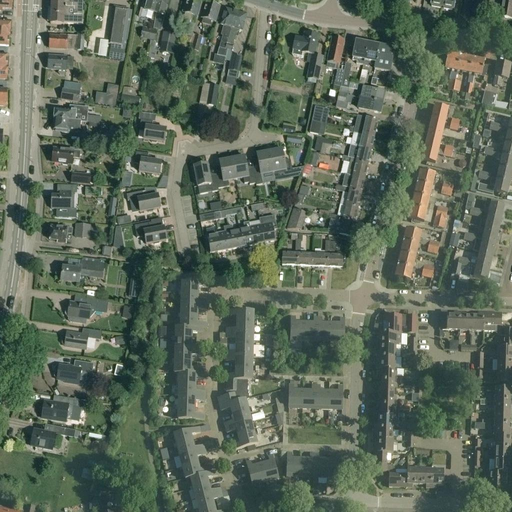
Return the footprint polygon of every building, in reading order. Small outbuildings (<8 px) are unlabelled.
[(50,0),(49,25),(63,25),(82,26),(82,0),(50,0)] [(154,22),(156,14),(155,13),(158,0),(147,0),(145,10),(141,9),(139,17),(154,22)] [(153,30),(157,31),(159,21),(163,22),(164,19),(168,0),(158,0),(155,13),(156,14),(154,22),(153,30)] [(184,19),(191,21),(192,16),(196,17),(201,2),(193,0),(187,0),(186,6),(185,6),(182,13),(185,14),(184,19)] [(440,7),(442,7),(443,0),(430,0),(430,5),(431,5),(431,7),(440,9),(440,7)] [(443,0),(442,7),(444,8),(443,10),(452,11),(452,9),(454,9),(455,0),(443,0)] [(487,12),(489,0),(471,0),(471,7),(474,8),(473,13),(483,15),(483,11),(487,12)] [(511,0),(503,0),(502,10),(501,10),(500,18),(511,19),(511,0)] [(0,11),(1,12),(2,10),(12,10),(12,2),(0,1),(0,11)] [(202,24),(209,26),(211,22),(214,23),(219,7),(206,3),(203,11),(202,11),(200,19),(203,19),(202,24)] [(113,7),(107,45),(111,45),(109,59),(121,61),(121,62),(125,63),(127,52),(127,53),(133,12),(129,11),(130,9),(113,6),(113,7)] [(231,29),(236,12),(225,9),(220,26),(223,27),(222,32),(224,32),(220,48),(219,48),(217,56),(226,59),(227,51),(225,50),(226,45),(231,29)] [(238,38),(239,31),(242,32),(247,15),(236,12),(231,29),(226,45),(232,46),(235,37),(238,38)] [(0,34),(9,35),(10,35),(11,23),(0,21),(0,34)] [(157,33),(143,29),(141,38),(155,41),(157,33)] [(188,40),(190,34),(182,32),(181,38),(188,40)] [(159,52),(173,55),(176,35),(163,33),(159,52)] [(292,51),(293,51),(291,56),(293,57),(301,59),(303,58),(304,54),(314,56),(318,36),(317,36),(316,35),(312,34),(311,35),(304,33),(303,38),(295,36),(292,51)] [(0,46),(8,48),(9,35),(0,34),(0,46)] [(60,38),(50,37),(49,49),(66,51),(67,47),(76,47),(76,51),(83,52),(84,34),(77,34),(77,37),(60,36),(60,38)] [(198,53),(202,37),(194,35),(190,51),(198,53)] [(335,40),(332,39),(327,63),(326,69),(334,70),(336,64),(339,65),(344,42),(341,41),(341,40),(340,38),(336,37),(335,38),(335,40)] [(356,65),(363,66),(363,63),(367,44),(356,42),(352,61),(357,62),(356,65)] [(367,44),(363,63),(363,66),(368,67),(368,65),(375,66),(374,70),(379,46),(367,44)] [(379,46),(374,70),(389,73),(394,50),(379,46)] [(457,74),(460,57),(448,54),(445,70),(451,71),(451,73),(457,74)] [(65,76),(65,72),(66,72),(66,68),(70,69),(71,58),(67,58),(48,56),(48,68),(50,71),(58,71),(58,74),(59,76),(65,76)] [(232,56),(229,71),(227,77),(238,80),(239,73),(242,58),(232,56)] [(472,59),(460,57),(457,74),(462,75),(462,73),(469,74),(468,76),(469,76),(472,59)] [(472,59),(469,76),(474,77),(474,75),(481,77),(484,61),(472,59)] [(309,63),(306,79),(319,82),(322,65),(309,63)] [(342,78),(340,88),(348,90),(350,82),(348,82),(351,65),(345,64),(343,72),(342,78)] [(494,78),(495,78),(493,86),(500,87),(501,79),(508,80),(510,66),(497,64),(494,78)] [(333,86),(340,88),(342,78),(343,72),(336,71),(333,86)] [(210,86),(206,106),(215,108),(219,87),(210,86)] [(121,103),(139,106),(140,98),(135,98),(137,90),(123,88),(121,103)] [(360,99),(382,104),(384,93),(362,88),(360,99)] [(80,93),(62,90),(60,100),(78,103),(80,93)] [(488,106),(492,93),(485,91),(481,104),(488,106)] [(347,96),(339,94),(338,94),(337,102),(345,104),(347,96)] [(382,104),(360,99),(358,110),(365,112),(365,111),(379,115),(382,104)] [(346,111),(347,104),(337,102),(335,109),(346,111)] [(55,110),(54,121),(80,123),(87,123),(87,118),(88,108),(76,107),(76,108),(73,107),(73,112),(71,112),(55,110)] [(315,107),(312,122),(326,125),(329,110),(315,107)] [(431,120),(445,123),(446,118),(448,110),(435,107),(434,109),(433,109),(432,113),(433,113),(431,120)] [(356,125),(355,129),(357,130),(356,132),(362,134),(374,136),(378,122),(374,121),(374,120),(373,120),(373,121),(358,117),(356,125)] [(429,134),(441,137),(445,123),(431,120),(431,123),(430,122),(429,127),(430,127),(429,134)] [(53,128),(53,130),(55,130),(61,131),(61,133),(69,134),(69,133),(82,134),(82,129),(79,129),(80,123),(54,121),(53,128)] [(145,132),(143,141),(164,144),(166,131),(152,129),(153,122),(141,121),(140,127),(139,131),(145,132)] [(323,137),(326,125),(312,122),(309,134),(323,137)] [(281,133),(294,136),(295,129),(282,127),(281,133)] [(511,131),(508,131),(502,129),(501,132),(500,136),(506,137),(505,143),(511,144),(511,131)] [(374,136),(362,134),(356,132),(350,131),(349,133),(353,134),(351,146),(359,148),(360,148),(371,151),(374,136)] [(124,136),(104,134),(103,145),(122,147),(124,136)] [(425,147),(438,150),(441,137),(429,134),(427,140),(426,140),(425,144),(426,145),(425,147)] [(332,146),(333,143),(317,139),(314,151),(330,154),(331,151),(320,149),(321,144),(332,146)] [(496,150),(485,148),(484,151),(496,154),(502,155),(511,157),(511,144),(505,143),(503,149),(497,148),(496,150)] [(423,153),(422,158),(423,158),(422,161),(435,164),(437,154),(443,156),(451,158),(452,153),(444,151),(438,150),(425,147),(424,153),(423,153)] [(359,148),(356,160),(356,163),(368,166),(371,151),(360,148),(359,148)] [(79,159),(80,153),(76,152),(76,150),(68,149),(68,151),(54,150),(52,163),(62,165),(62,166),(68,167),(68,165),(71,166),(72,159),(79,159)] [(269,153),(273,174),(285,171),(286,177),(293,176),(290,161),(284,162),(282,151),(269,153)] [(148,155),(136,153),(134,164),(140,165),(139,173),(159,176),(161,163),(147,161),(148,155)] [(256,185),(256,187),(262,186),(260,176),(273,174),(269,153),(256,156),(259,170),(253,171),(256,185)] [(315,168),(318,156),(312,154),(308,166),(315,168)] [(499,168),(511,170),(511,157),(502,155),(499,168)] [(232,160),(235,181),(243,179),(244,185),(249,184),(249,186),(256,185),(253,171),(247,172),(244,158),(232,160)] [(356,160),(350,159),(349,164),(346,175),(345,175),(345,176),(353,177),(364,180),(368,166),(356,163),(356,160)] [(216,178),(219,190),(229,188),(228,182),(235,181),(232,160),(219,163),(221,177),(216,178)] [(212,193),(218,192),(218,190),(219,190),(216,178),(209,179),(206,165),(194,168),(198,188),(199,196),(212,193)] [(511,174),(511,170),(499,168),(496,180),(510,183),(511,174)] [(417,183),(434,187),(435,182),(433,181),(435,174),(420,171),(417,183)] [(478,178),(484,180),(486,174),(475,171),(475,174),(479,175),(478,178)] [(132,173),(124,172),(122,186),(130,187),(132,173)] [(72,174),(71,184),(89,186),(90,177),(72,174)] [(361,195),(364,180),(353,177),(345,176),(342,188),(337,187),(337,189),(349,192),(361,195)] [(507,196),(510,183),(496,180),(491,179),(489,187),(479,185),(478,191),(493,195),(493,193),(507,196)] [(430,199),(431,192),(433,193),(434,187),(417,183),(414,195),(430,199)] [(454,186),(444,184),(442,189),(452,192),(454,186)] [(52,197),(51,210),(70,211),(71,198),(73,198),(73,187),(60,187),(60,197),(52,197)] [(96,188),(85,188),(85,197),(96,197),(96,188)] [(349,195),(346,207),(358,209),(361,195),(349,192),(337,189),(336,192),(349,195)] [(451,197),(452,192),(442,189),(441,195),(451,197)] [(302,191),(300,200),(306,201),(308,192),(302,191)] [(142,193),(126,196),(128,202),(129,202),(132,214),(140,213),(160,210),(157,196),(143,199),(142,193)] [(429,211),(433,212),(433,211),(435,200),(430,198),(430,199),(414,195),(411,207),(429,211)] [(487,216),(502,220),(504,207),(490,204),(487,216)] [(355,224),(358,209),(346,207),(343,219),(343,221),(355,224)] [(409,219),(424,223),(424,222),(430,224),(433,212),(429,211),(411,207),(409,219)] [(293,210),(286,230),(301,231),(307,214),(293,210)] [(331,214),(324,212),(323,217),(324,217),(330,218),(329,221),(332,221),(332,220),(336,221),(337,217),(331,216),(331,214)] [(437,213),(433,227),(443,229),(447,215),(437,213)] [(201,224),(215,222),(214,214),(199,217),(201,224)] [(274,216),(259,219),(260,227),(264,245),(275,243),(273,231),(277,230),(274,216)] [(499,232),(502,220),(487,216),(485,229),(499,232)] [(343,219),(337,217),(336,221),(342,222),(339,235),(339,236),(351,239),(355,224),(343,221),(343,219)] [(243,224),(244,230),(240,231),(239,231),(243,249),(253,247),(250,229),(249,223),(243,224)] [(166,242),(164,229),(150,231),(148,224),(134,227),(137,239),(144,238),(146,246),(166,242)] [(75,225),(74,238),(90,239),(91,226),(75,225)] [(232,251),(243,249),(239,231),(233,232),(232,226),(227,227),(228,233),(232,251)] [(51,227),(51,234),(49,234),(48,235),(48,236),(48,238),(49,239),(50,240),(50,241),(58,242),(57,244),(65,245),(66,235),(71,235),(72,230),(67,229),(51,227)] [(221,253),(232,251),(228,233),(227,227),(223,228),(224,234),(218,235),(221,253)] [(264,245),(260,227),(250,229),(253,247),(264,245)] [(421,233),(406,229),(403,241),(421,245),(429,247),(439,250),(440,244),(430,242),(420,240),(421,233)] [(477,237),(476,240),(482,241),(496,244),(499,232),(485,229),(483,235),(477,234),(477,237)] [(221,253),(218,235),(207,237),(210,255),(221,253)] [(400,254),(416,257),(417,250),(419,251),(421,245),(403,241),(400,254)] [(479,254),(493,257),(496,244),(482,241),(479,254)] [(460,249),(473,253),(475,246),(462,242),(460,249)] [(330,250),(325,250),(325,256),(327,256),(327,269),(342,269),(342,257),(334,257),(334,244),(330,244),(330,250)] [(295,249),(295,255),(282,255),(282,267),(297,268),(298,255),(300,255),(300,249),(295,249)] [(400,254),(398,266),(415,270),(416,264),(414,264),(416,257),(400,254)] [(490,269),(493,257),(479,254),(476,266),(490,269)] [(300,255),(298,255),(297,268),(312,268),(312,256),(300,255)] [(325,256),(312,256),(312,268),(327,269),(327,256),(325,256)] [(80,277),(92,279),(102,280),(104,265),(100,265),(100,262),(82,259),(81,271),(76,270),(77,268),(68,267),(68,269),(63,268),(61,282),(79,285),(80,277)] [(465,263),(463,263),(463,266),(469,268),(469,269),(475,271),(473,278),(487,282),(490,269),(476,266),(470,264),(471,261),(466,260),(465,263)] [(458,263),(455,262),(453,275),(459,276),(461,266),(458,265),(458,263)] [(415,270),(398,266),(395,278),(410,282),(412,275),(414,275),(415,270)] [(424,266),(423,271),(433,274),(434,268),(424,266)] [(433,274),(423,271),(421,277),(432,280),(433,274)] [(139,280),(130,279),(128,298),(137,299),(139,280)] [(182,294),(198,294),(198,288),(208,289),(208,283),(182,282),(182,292),(179,292),(179,294),(182,294)] [(182,296),(181,305),(207,306),(208,301),(197,301),(198,294),(182,294),(179,294),(179,296),(182,296)] [(67,318),(68,318),(68,321),(70,323),(82,325),(83,320),(88,321),(90,310),(95,311),(95,313),(105,314),(107,302),(85,299),(84,306),(69,304),(69,310),(67,310),(65,311),(65,315),(66,317),(68,317),(67,318)] [(127,311),(136,312),(137,304),(128,303),(127,311)] [(178,315),(178,317),(181,317),(197,317),(197,311),(207,311),(207,306),(181,305),(181,315),(178,315)] [(237,317),(237,323),(253,324),(254,312),(227,311),(227,317),(237,317)] [(458,332),(459,316),(459,313),(454,313),(454,316),(447,316),(447,319),(446,332),(458,332)] [(459,313),(459,316),(458,332),(470,332),(471,317),(464,317),(464,313),(459,313)] [(483,332),(483,327),(483,314),(477,314),(477,317),(471,317),(470,332),(483,332)] [(501,314),(483,314),(483,327),(483,332),(494,332),(496,335),(501,330),(501,327),(501,314)] [(388,334),(401,335),(401,327),(407,327),(407,334),(415,334),(416,317),(407,316),(401,316),(383,316),(383,322),(389,322),(388,334)] [(181,319),(181,328),(207,329),(207,324),(197,324),(197,317),(181,317),(178,317),(178,319),(181,319)] [(296,318),(291,318),(290,342),(304,342),(304,329),(304,323),(296,323),(296,318)] [(304,323),(304,329),(304,342),(317,342),(318,319),(313,319),(313,324),(304,323)] [(322,319),(318,319),(317,342),(330,343),(331,329),(331,324),(322,324),(322,319)] [(331,324),(331,329),(330,343),(343,343),(344,320),(340,319),(340,325),(331,324)] [(227,329),(227,334),(253,335),(253,325),(253,324),(237,323),(237,324),(237,330),(227,329)] [(173,338),(173,340),(175,340),(175,339),(191,340),(192,334),(202,334),(202,329),(207,330),(207,329),(181,328),(176,328),(176,338),(173,338)] [(63,341),(62,342),(62,344),(63,346),(65,346),(65,348),(85,351),(87,339),(101,341),(102,333),(94,332),(83,330),(82,336),(67,334),(66,339),(64,339),(63,341)] [(511,330),(501,330),(496,335),(498,337),(504,337),(503,348),(503,349),(511,348),(511,330)] [(237,340),(236,346),(253,346),(253,338),(253,335),(227,334),(227,337),(227,340),(237,340)] [(388,334),(377,334),(377,339),(380,339),(380,346),(395,346),(401,346),(401,335),(388,334)] [(175,342),(175,351),(201,352),(201,347),(191,347),(191,340),(175,339),(175,340),(173,340),(173,342),(175,342)] [(226,357),(252,358),(253,346),(236,346),(236,350),(236,352),(226,352),(226,357)] [(395,358),(395,346),(380,346),(380,353),(377,353),(377,358),(380,358),(395,358)] [(497,360),(511,360),(511,348),(503,349),(503,348),(497,348),(497,360)] [(172,360),(172,362),(175,362),(191,363),(191,357),(201,357),(201,352),(175,351),(175,360),(172,360)] [(236,363),(236,369),(252,369),(252,363),(252,358),(226,357),(226,362),(236,363)] [(395,358),(380,358),(377,358),(376,363),(380,363),(379,370),(395,370),(397,370),(397,371),(398,371),(398,369),(395,369),(395,358)] [(511,360),(497,360),(497,372),(511,372),(511,360)] [(175,364),(174,374),(205,375),(200,374),(201,370),(191,369),(191,363),(175,362),(172,362),(172,364),(175,364)] [(117,366),(114,377),(121,378),(123,368),(117,366)] [(78,386),(80,373),(81,370),(73,369),(59,367),(58,373),(56,373),(55,374),(54,376),(55,378),(55,379),(57,380),(57,381),(64,382),(64,384),(78,386)] [(248,381),(252,381),(252,376),(252,369),(236,369),(236,375),(226,375),(225,381),(248,381)] [(396,382),(410,383),(410,378),(399,378),(399,379),(396,379),(397,371),(397,370),(395,370),(379,370),(379,377),(381,377),(381,382),(396,382)] [(511,372),(497,372),(497,384),(511,385),(511,378),(511,377),(511,372)] [(179,385),(195,386),(195,380),(205,380),(205,375),(174,374),(180,374),(179,384),(176,383),(176,386),(179,386),(179,385)] [(363,379),(364,386),(371,384),(370,377),(363,379)] [(249,400),(247,393),(247,388),(248,381),(225,381),(225,388),(225,397),(218,399),(218,400),(220,407),(245,401),(249,400)] [(381,387),(379,387),(379,394),(380,394),(396,394),(396,386),(399,386),(399,387),(410,388),(410,383),(396,382),(381,382),(381,387)] [(179,388),(179,397),(205,398),(205,393),(195,392),(195,386),(179,385),(179,386),(176,386),(176,388),(179,388)] [(294,386),(289,386),(289,409),(302,410),(302,396),(302,391),(294,391),(294,386)] [(302,391),(302,396),(302,410),(315,410),(316,387),(312,387),(312,392),(302,391)] [(320,387),(316,387),(315,410),(328,410),(329,397),(329,392),(320,392),(320,387)] [(329,392),(329,397),(328,410),(342,411),(342,387),(338,387),(338,392),(329,392)] [(486,400),(510,401),(510,396),(511,396),(511,389),(494,388),(494,397),(492,397),(492,396),(486,396),(486,400)] [(380,406),(403,407),(403,402),(398,402),(398,403),(396,403),(396,394),(379,394),(379,401),(380,401),(380,406)] [(205,398),(179,397),(178,406),(176,406),(176,408),(178,408),(195,409),(195,402),(205,403),(205,398)] [(61,398),(60,405),(44,403),(42,419),(65,423),(66,421),(71,422),(73,407),(80,409),(81,401),(61,398)] [(510,406),(510,401),(486,400),(486,405),(491,405),(491,404),(494,404),(494,413),(511,413),(511,406),(510,406)] [(232,413),(233,416),(248,412),(245,401),(220,407),(221,412),(231,409),(232,413)] [(403,407),(380,406),(380,410),(378,410),(378,418),(393,418),(395,418),(395,410),(398,410),(398,411),(403,411),(403,407)] [(195,409),(178,408),(176,408),(176,410),(178,410),(178,420),(204,421),(204,415),(194,415),(195,409)] [(234,422),(224,424),(225,426),(226,429),(251,422),(249,414),(248,412),(233,416),(234,422)] [(511,420),(511,413),(494,413),(494,421),(491,421),(491,420),(486,420),(486,424),(509,425),(509,420),(511,420)] [(378,418),(378,424),(375,424),(374,429),(378,429),(393,430),(393,419),(396,419),(396,418),(395,418),(393,418),(378,418)] [(251,422),(226,429),(227,434),(237,431),(238,438),(254,434),(252,427),(251,422)] [(509,430),(509,425),(486,424),(486,429),(491,429),(491,428),(493,428),(493,436),(493,437),(495,437),(495,436),(511,437),(511,430),(509,430)] [(75,431),(49,426),(48,433),(34,431),(30,447),(52,451),(60,453),(64,437),(74,439),(75,431)] [(177,447),(176,446),(192,442),(191,436),(200,434),(199,428),(174,435),(176,444),(173,445),(174,447),(177,447)] [(377,441),(393,442),(396,442),(396,437),(393,437),(393,430),(378,429),(374,429),(374,435),(378,435),(377,441)] [(255,439),(254,434),(238,438),(239,439),(240,443),(230,446),(232,451),(257,445),(255,439)] [(511,443),(510,444),(511,437),(495,436),(495,437),(493,437),(493,436),(492,436),(492,438),(495,438),(495,449),(511,448),(511,443)] [(374,453),(387,453),(387,454),(393,454),(393,446),(396,446),(396,442),(393,442),(377,441),(377,448),(374,448),(374,453)] [(179,457),(205,451),(204,446),(194,448),(192,442),(176,446),(177,447),(174,447),(174,449),(177,448),(179,457)] [(511,454),(511,448),(495,449),(494,459),(492,459),(491,461),(510,461),(510,454),(511,454)] [(179,467),(180,469),(182,468),(198,464),(196,458),(206,456),(205,451),(179,457),(182,467),(179,467)] [(386,465),(387,454),(387,453),(374,453),(373,472),(386,472),(386,465)] [(292,454),(287,454),(287,477),(300,478),(300,464),(300,459),(292,459),(292,454)] [(300,459),(300,464),(300,478),(313,478),(314,455),(310,454),(309,459),(300,459)] [(318,455),(314,455),(313,478),(327,479),(327,465),(327,460),(318,460),(318,455)] [(327,460),(327,465),(327,479),(340,479),(341,455),(336,455),(336,460),(327,460)] [(261,465),(265,483),(278,479),(272,456),(268,457),(269,462),(261,465)] [(511,467),(510,468),(510,461),(491,461),(491,462),(494,462),(494,472),(494,473),(502,473),(507,473),(511,473),(511,467)] [(252,486),(265,483),(261,465),(252,467),(251,462),(246,463),(252,486)] [(183,470),(185,480),(215,472),(215,471),(210,473),(209,468),(200,470),(198,464),(182,468),(180,469),(180,471),(183,470)] [(407,476),(407,489),(412,489),(412,486),(419,486),(420,467),(418,467),(418,470),(407,470),(407,476)] [(419,486),(426,486),(426,489),(431,489),(431,486),(431,471),(421,470),(421,467),(420,467),(419,486)] [(84,471),(82,478),(98,483),(100,475),(84,471)] [(431,471),(431,486),(431,489),(436,489),(436,486),(443,486),(443,484),(444,471),(431,471)] [(193,489),(209,485),(207,479),(217,477),(215,472),(185,480),(190,479),(192,488),(190,488),(190,490),(193,489)] [(507,485),(507,473),(502,473),(494,473),(494,472),(489,472),(488,491),(507,491),(507,485)] [(407,476),(395,475),(389,475),(388,488),(407,489),(407,476)] [(193,489),(190,490),(191,492),(193,491),(196,501),(221,494),(220,489),(210,491),(209,485),(193,489)] [(197,511),(199,511),(214,508),(213,501),(222,499),(221,494),(196,501),(198,510),(196,510),(195,511),(197,511)] [(110,511),(129,511),(126,497),(113,501),(116,510),(110,511)]
